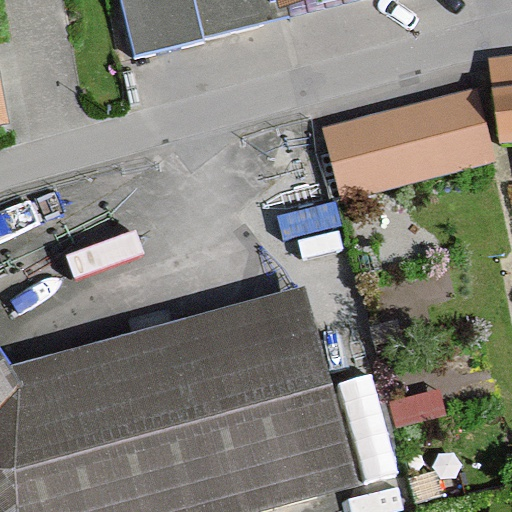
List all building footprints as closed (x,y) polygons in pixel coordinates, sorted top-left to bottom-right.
[(286,17),(281,0),(122,0),(135,54),(286,17)] [(281,0),(286,17),(354,0),(281,0)] [(511,55),(492,58),(503,147),(511,145),(511,55)] [(497,161),(478,88),(322,130),(342,202),(497,161)] [(274,511),(362,488),(307,287),(9,368),(0,354),(0,511),(274,511)]
